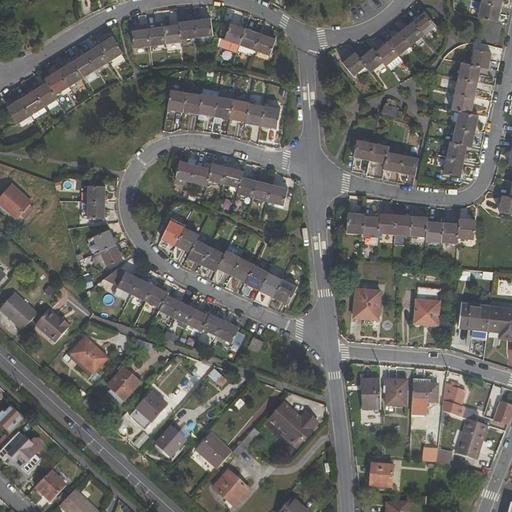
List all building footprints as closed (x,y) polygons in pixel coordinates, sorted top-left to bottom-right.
[(478,18),(498,22),(501,7),(481,3),(478,18)] [(412,23),(423,36),(435,26),(424,13),(412,23)] [(213,36),(210,19),(195,21),(197,38),(213,36)] [(179,23),(179,25),(181,41),(197,38),(195,21),(179,23)] [(400,33),(411,46),(423,36),(412,23),(400,33)] [(238,45),(244,29),(230,24),(224,41),(227,42),(238,45)] [(181,41),(179,25),(163,27),(165,45),(181,43),(181,41)] [(165,45),(163,27),(148,29),(150,47),(165,45)] [(132,31),(135,49),(150,47),(148,29),(132,31)] [(238,45),(241,46),(254,51),(260,35),(244,29),(238,45)] [(388,43),(398,57),(411,46),(400,33),(388,43)] [(254,51),(270,56),(276,40),(260,35),(254,51)] [(99,46),(110,63),(123,54),(112,37),(99,46)] [(236,50),(238,45),(227,42),(226,47),(236,50)] [(398,57),(388,43),(375,53),(383,62),(387,66),(398,57)] [(85,54),(96,71),(110,63),(99,46),(85,54)] [(239,51),(253,56),(254,51),(241,46),(239,51)] [(373,49),(360,59),(366,67),(371,73),(383,62),(375,53),(373,49)] [(475,50),(471,65),(480,67),(488,69),(492,53),(475,50)] [(366,67),(360,59),(355,53),(343,63),(354,77),(366,67)] [(96,71),(85,54),(72,62),(83,79),(96,71)] [(83,79),(72,62),(58,71),(69,88),(83,79)] [(458,79),(477,83),(480,67),(471,65),(461,63),(458,79)] [(45,79),(48,83),(56,96),(69,88),(58,71),(45,79)] [(454,95),(474,99),(477,83),(458,79),(454,95)] [(35,91),(44,107),(58,99),(56,96),(48,83),(35,91)] [(171,90),(167,110),(183,113),(187,93),(171,90)] [(22,99),(31,115),(44,107),(35,91),(22,99)] [(183,113),(198,115),(198,114),(202,95),(187,93),(183,113)] [(202,95),(198,114),(214,117),(217,97),(202,94),(202,95)] [(451,110),(458,111),(471,114),(474,99),(454,95),(451,110)] [(217,97),(214,117),(229,119),(233,99),(217,97)] [(7,108),(17,124),(31,115),(22,99),(7,108)] [(229,119),(245,122),(249,104),(249,102),(233,99),(229,119)] [(382,114),(395,118),(397,107),(397,106),(396,104),(395,103),(394,102),(393,101),(391,100),(389,100),(388,100),(386,101),(385,103),(384,104),(382,114)] [(261,126),(264,106),(249,104),(245,122),(245,124),(261,126)] [(261,126),(276,129),(280,109),(264,106),(261,126)] [(471,114),(458,111),(455,127),(475,132),(478,116),(471,114)] [(455,127),(452,142),(467,145),(472,147),(475,132),(455,127)] [(358,141),(354,158),(369,161),(373,143),(358,141)] [(446,158),(464,161),(467,145),(452,142),(450,142),(446,158)] [(369,161),(385,164),(387,152),(389,147),(373,143),(369,161)] [(385,164),(384,170),(399,173),(403,156),(387,152),(385,164)] [(399,173),(415,176),(418,159),(403,156),(399,173)] [(464,161),(446,158),(443,173),(461,177),(464,161)] [(194,165),(181,161),(176,178),(190,182),(194,165)] [(211,169),(208,181),(222,185),(227,167),(212,163),(211,169)] [(207,186),(208,181),(211,169),(194,165),(190,182),(207,186)] [(227,167),(222,185),(239,189),(242,177),(244,171),(227,167)] [(242,177),(239,189),(237,194),(252,198),(257,181),(242,177)] [(267,202),(272,185),(257,181),(252,198),(267,202)] [(0,197),(0,203),(17,219),(20,215),(26,219),(35,209),(30,204),(32,203),(12,185),(0,197)] [(267,202),(283,206),(287,189),(272,185),(267,202)] [(105,203),(106,187),(88,187),(88,203),(105,203)] [(511,213),(511,197),(509,197),(502,195),(499,211),(511,213)] [(88,203),(87,219),(105,219),(105,203),(88,203)] [(347,233),(363,234),(364,216),(364,214),(348,213),(347,233)] [(380,214),(380,217),(379,234),(393,235),(395,215),(380,214)] [(395,215),(393,235),(410,236),(411,216),(395,215)] [(380,217),(364,216),(363,234),(363,236),(378,238),(379,234),(380,217)] [(425,237),(426,221),(426,217),(411,216),(410,236),(425,237)] [(459,219),(459,224),(457,239),(474,240),(476,220),(459,219)] [(176,246),(184,228),(170,221),(162,239),(176,246)] [(426,221),(425,237),(425,241),(439,243),(441,222),(426,221)] [(457,239),(459,224),(441,222),(439,243),(457,244),(457,239)] [(176,246),(190,253),(196,240),(199,235),(184,228),(176,246)] [(100,252),(116,244),(110,230),(93,238),(100,252)] [(196,240),(190,253),(187,259),(202,266),(211,247),(196,240)] [(100,252),(107,267),(123,260),(116,244),(100,252)] [(215,272),(217,269),(224,254),(211,247),(202,266),(215,272)] [(241,257),(226,250),(224,254),(217,269),(232,276),(241,257)] [(241,257),(232,276),(246,283),(254,266),(255,264),(241,257)] [(254,266),(246,283),(245,284),(259,291),(268,273),(254,266)] [(119,268),(104,280),(118,286),(126,271),(119,268)] [(126,271),(118,286),(117,288),(131,294),(139,278),(126,271)] [(268,273),(259,291),(274,299),(283,280),(268,273)] [(82,283),(78,277),(67,284),(72,291),(82,283)] [(147,302),(155,286),(139,278),(131,294),(147,302)] [(283,280),(274,299),(288,305),(297,287),(283,280)] [(161,308),(168,295),(169,292),(155,286),(147,302),(161,308)] [(356,289),(354,318),(378,320),(381,292),(356,289)] [(42,295),(49,302),(54,296),(46,290),(42,295)] [(0,310),(0,311),(23,332),(38,314),(15,294),(0,310)] [(173,317),(181,301),(168,295),(161,308),(159,311),(173,317)] [(414,323),(438,325),(440,302),(416,300),(414,323)] [(181,301),(173,317),(188,325),(196,309),(181,301)] [(472,328),(488,330),(490,308),(464,306),(461,328),(472,330),(472,328)] [(511,310),(490,308),(488,330),(501,331),(501,338),(511,338),(511,310)] [(202,332),(203,330),(210,315),(196,309),(188,325),(202,332)] [(36,326),(55,343),(68,328),(67,327),(69,325),(63,320),(61,322),(49,311),(36,326)] [(211,314),(210,315),(203,330),(217,336),(225,321),(211,314)] [(225,321),(217,336),(231,343),(239,328),(225,321)] [(253,338),(249,348),(258,353),(263,343),(253,338)] [(85,340),(71,355),(93,375),(107,360),(85,340)] [(146,356),(134,345),(128,351),(140,362),(146,356)] [(124,369),(108,388),(123,402),(139,383),(124,369)] [(221,386),(226,381),(214,370),(209,376),(221,386)] [(362,409),(381,409),(380,379),(361,380),(362,409)] [(407,381),(387,380),(386,404),(406,405),(407,381)] [(438,385),(413,383),(412,401),(437,402),(438,385)] [(465,392),(460,390),(452,388),(453,386),(446,384),(442,412),(449,414),(460,418),(463,408),(460,407),(465,392)] [(152,393),(137,410),(151,423),(166,406),(152,393)] [(494,422),(508,427),(511,417),(511,407),(501,404),(494,422)] [(285,440),(295,449),(318,423),(306,411),(300,418),(284,405),(269,422),(281,433),(287,438),(285,440)] [(24,419),(11,407),(0,419),(0,422),(11,433),(24,419)] [(477,461),(488,427),(467,420),(456,454),(477,461)] [(171,458),(186,441),(171,428),(156,445),(171,458)] [(254,429),(242,443),(247,447),(259,434),(254,429)] [(37,455),(38,453),(33,448),(34,446),(21,433),(13,441),(0,454),(0,466),(11,455),(30,474),(43,461),(37,455)] [(195,452),(216,470),(232,453),(211,434),(195,452)] [(0,454),(13,441),(6,435),(0,440),(0,454)] [(241,444),(233,453),(238,458),(246,449),(241,444)] [(372,465),(370,486),(390,488),(392,467),(372,465)] [(481,476),(488,478),(491,470),(484,468),(481,476)] [(52,502),(68,486),(52,471),(36,487),(52,502)] [(214,490),(234,508),(249,491),(228,473),(214,490)] [(66,511),(99,511),(76,491),(70,497),(64,504),(61,507),(66,511)] [(64,504),(70,497),(66,494),(60,500),(64,504)] [(307,511),(293,499),(280,511),(307,511)]
